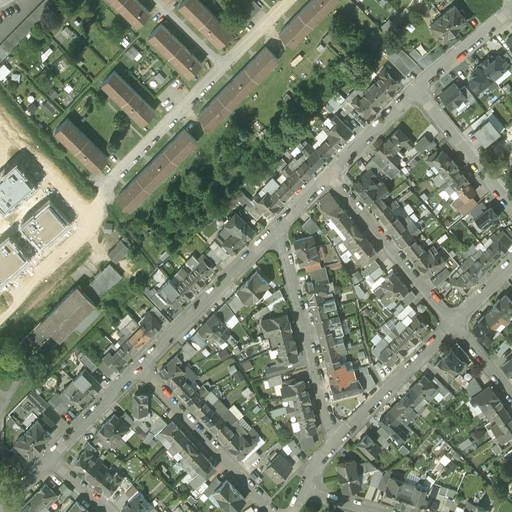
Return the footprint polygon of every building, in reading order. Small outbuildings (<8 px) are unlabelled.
[(43,0),(0,43),(0,60),(60,0),(43,0)] [(136,24),(148,11),(136,0),(120,0),(116,5),(136,24)] [(199,25),(211,12),(198,0),(183,0),(179,5),(199,25)] [(251,0),(240,12),(249,20),(263,6),(256,0),(251,0)] [(335,0),(311,0),(302,9),(315,21),(335,0)] [(459,11),(454,5),(442,14),(454,29),(459,25),(460,25),(466,20),(462,14),(465,12),(461,9),(459,11)] [(407,8),(400,15),(405,20),(412,13),(407,8)] [(315,21),(302,9),(279,33),(291,45),(315,21)] [(219,45),(231,32),(211,12),(199,25),(219,45)] [(454,29),(442,14),(430,24),(435,30),(432,32),(435,36),(438,34),(442,40),(449,34),(448,34),(454,29)] [(168,56),(181,43),(161,23),(148,36),(168,56)] [(188,76),(201,62),(181,43),(168,56),(188,76)] [(277,60),(264,47),(242,70),(255,82),(277,60)] [(422,56),(414,48),(409,53),(417,61),(422,56)] [(417,64),(402,49),(397,53),(399,56),(411,69),(417,64)] [(498,54),(490,61),(487,57),(481,63),(493,77),(509,64),(503,56),(501,58),(498,54)] [(411,69),(399,56),(393,62),(405,75),(411,69)] [(63,60),(56,64),(60,70),(67,67),(63,60)] [(4,62),(0,67),(0,75),(4,79),(12,70),(4,62)] [(481,63),(475,68),(477,71),(469,78),(472,82),(471,83),(477,91),(493,77),(481,63)] [(397,74),(387,64),(380,72),(382,75),(376,81),(378,83),(388,93),(387,93),(388,94),(394,88),(393,87),(398,81),(394,77),(397,74)] [(255,82),(242,70),(220,92),(232,105),(255,82)] [(107,77),(147,117),(154,111),(114,71),(107,77)] [(147,117),(107,77),(101,83),(141,123),(147,117)] [(460,89),(454,82),(439,94),(451,108),(466,96),(460,89)] [(388,93),(378,83),(370,91),(368,90),(369,89),(365,86),(362,89),(365,92),(366,92),(377,103),(387,93),(388,93)] [(365,92),(358,84),(346,96),(351,101),(352,100),(366,114),(372,109),(373,110),(379,104),(377,103),(366,92),(365,92)] [(460,89),(466,96),(471,103),(476,99),(464,85),(460,89)] [(346,100),(338,91),(333,96),(341,104),(349,112),(353,108),(345,100),(346,100)] [(232,105),(220,92),(198,115),(210,127),(232,105)] [(341,104),(333,96),(328,101),(336,109),(341,104)] [(46,102),(42,107),(52,113),(55,108),(46,102)] [(330,116),(326,111),(319,118),(326,124),(330,128),(335,123),(332,119),(329,116),(330,116)] [(352,131),(336,115),(332,119),(335,123),(330,128),(329,129),(342,142),(352,131)] [(488,117),(475,129),(486,142),(500,131),(488,117)] [(61,124),(101,164),(107,158),(67,118),(61,124)] [(101,164),(61,124),(54,131),(94,170),(101,164)] [(399,128),(388,139),(397,148),(402,153),(407,149),(402,143),(404,140),(411,147),(414,144),(399,128)] [(196,141),(183,129),(161,151),(174,164),(196,141)] [(329,129),(326,132),(329,136),(322,143),(331,151),(335,147),(335,148),(342,142),(329,129)] [(388,139),(377,150),(379,152),(377,153),(387,163),(388,161),(393,165),(396,162),(389,155),(397,148),(388,139)] [(433,141),(425,147),(428,151),(437,145),(433,141)] [(315,150),(308,143),(305,146),(312,153),(315,150)] [(315,150),(312,153),(320,162),(331,151),(322,143),(315,150)] [(305,146),(302,144),(299,147),(308,157),(312,153),(305,146)] [(410,152),(407,149),(402,153),(406,157),(406,156),(411,160),(416,155),(412,151),(410,152)] [(174,164),(161,151),(139,174),(152,186),(174,164)] [(442,151),(437,155),(434,153),(427,159),(432,165),(435,162),(441,170),(451,161),(442,151)] [(308,157),(301,163),(310,172),(320,162),(312,153),(308,157)] [(387,163),(377,153),(372,159),(381,168),(391,178),(399,171),(393,165),(388,161),(387,163)] [(301,163),(295,156),(288,163),(288,164),(284,167),(291,174),(300,182),(310,172),(301,163)] [(372,159),(365,166),(369,170),(371,168),(376,173),(381,168),(372,159)] [(451,161),(441,170),(446,175),(438,182),(441,185),(459,171),(456,167),(458,166),(453,160),(451,161)] [(0,285),(10,277),(15,282),(20,277),(15,272),(70,226),(67,223),(73,217),(67,211),(61,216),(34,184),(39,179),(34,173),(28,178),(15,162),(0,175),(0,285)] [(291,174),(284,167),(281,170),(287,177),(291,174)] [(369,170),(353,184),(363,195),(377,184),(376,183),(372,177),(376,173),(371,168),(369,170)] [(462,174),(459,171),(441,185),(444,189),(452,183),(456,188),(466,180),(467,181),(469,179),(463,173),(462,174)] [(152,186),(139,174),(117,196),(130,208),(152,186)] [(287,177),(281,184),(289,193),(300,182),(291,174),(287,177)] [(466,180),(456,188),(461,194),(455,200),(461,207),(471,198),(469,196),(475,191),(467,181),(466,180)] [(380,186),(377,184),(363,195),(368,201),(369,200),(373,206),(383,198),(391,192),(384,183),(380,186)] [(281,184),(273,192),(269,188),(267,191),(280,204),(285,198),(284,197),(289,193),(281,184)] [(401,199),(415,192),(410,184),(405,188),(403,184),(395,189),(401,199)] [(266,192),(261,198),(257,194),(252,198),(259,204),(256,207),(260,212),(263,209),(269,214),(280,204),(267,191),(266,192)] [(254,204),(242,192),(237,198),(248,210),(254,204)] [(329,193),(320,200),(324,205),(332,198),(329,193)] [(461,207),(459,208),(464,214),(478,202),(473,196),(471,198),(461,207)] [(324,205),(320,208),(327,217),(330,214),(338,224),(348,216),(338,203),(337,203),(333,198),(332,198),(324,205)] [(383,198),(373,206),(382,217),(392,209),(390,207),(383,198)] [(396,200),(391,203),(391,205),(390,207),(392,209),(399,203),(396,200)] [(399,203),(392,209),(394,212),(395,211),(396,211),(397,211),(402,207),(399,203)] [(490,205),(476,217),(484,227),(498,215),(490,205)] [(474,208),(467,214),(471,218),(477,212),(474,208)] [(392,209),(382,217),(391,228),(401,221),(394,212),(392,209)] [(237,213),(234,216),(232,214),(224,222),(227,225),(243,240),(253,229),(237,213)] [(310,216),(302,224),(310,233),(319,226),(310,216)] [(348,216),(338,224),(348,236),(358,228),(348,216)] [(401,221),(391,228),(400,240),(410,232),(408,230),(401,221)] [(414,222),(409,226),(409,228),(408,230),(410,232),(417,226),(414,222)] [(243,240),(227,225),(216,236),(232,251),(243,240)] [(417,226),(410,232),(412,234),(413,233),(414,234),(415,234),(420,230),(417,226)] [(348,236),(343,240),(352,252),(358,248),(368,240),(358,228),(348,236)] [(511,241),(511,239),(502,230),(497,235),(495,234),(492,237),(495,240),(487,248),(496,257),(511,241)] [(410,232),(400,240),(409,251),(419,243),(412,234),(410,232)] [(312,235),(294,240),(297,252),(315,247),(312,235)] [(132,245),(126,236),(121,240),(128,248),(132,245)] [(228,255),(214,240),(209,245),(223,259),(228,255)] [(368,240),(358,248),(364,257),(361,260),(364,263),(378,253),(368,240)] [(419,243),(409,251),(413,256),(412,257),(417,263),(431,252),(429,250),(426,252),(419,243)] [(473,243),(467,249),(471,254),(476,259),(484,252),(480,248),(479,249),(473,243)] [(315,247),(297,252),(300,263),(305,262),(318,258),(315,247)] [(476,259),(476,260),(485,269),(496,257),(487,248),(484,252),(476,259)] [(471,254),(466,249),(463,252),(467,257),(471,254)] [(417,263),(427,276),(445,261),(441,256),(436,260),(432,254),(431,252),(417,263)] [(202,253),(197,258),(193,254),(185,261),(193,268),(203,278),(203,277),(212,268),(207,262),(209,260),(202,253)] [(476,260),(472,255),(461,266),(465,271),(474,280),(485,269),(476,260)] [(338,256),(328,260),(330,264),(340,261),(338,256)] [(318,258),(305,262),(307,270),(311,269),(321,267),(318,258)] [(107,262),(81,288),(94,301),(120,275),(114,268),(115,267),(113,266),(112,266),(107,262)] [(372,262),(364,268),(367,273),(376,267),(372,262)] [(188,274),(178,264),(175,267),(185,277),(188,274)] [(321,267),(311,269),(313,280),(327,276),(325,266),(321,267)] [(188,274),(185,277),(194,286),(197,283),(198,285),(204,279),(203,277),(203,278),(193,268),(188,274)] [(446,268),(431,280),(435,286),(450,273),(446,268)] [(352,273),(356,281),(363,277),(359,269),(352,273)] [(269,283),(257,271),(247,280),(260,293),(269,283)] [(392,271),(385,277),(386,279),(381,284),(386,291),(400,280),(392,271)] [(461,275),(454,282),(463,291),(474,280),(465,271),(461,275)] [(458,272),(451,279),(454,282),(461,275),(458,272)] [(313,280),(305,282),(309,297),(326,292),(324,283),(329,282),(327,276),(313,280)] [(194,286),(185,277),(176,285),(186,295),(185,295),(187,297),(193,291),(191,289),(194,286)] [(247,280),(238,290),(250,302),(260,293),(247,280)] [(400,280),(386,291),(389,295),(392,298),(398,294),(399,295),(407,289),(400,280)] [(81,288),(76,282),(13,345),(25,356),(44,337),(52,345),(72,324),(79,330),(101,308),(94,302),(95,301),(94,301),(81,288)] [(381,284),(374,289),(377,292),(376,293),(379,297),(386,291),(381,284)] [(176,285),(169,293),(166,290),(161,295),(168,301),(170,299),(176,305),(185,295),(186,295),(176,285)] [(280,288),(265,297),(270,302),(283,294),(280,288)] [(326,292),(309,297),(311,304),(312,304),(313,310),(325,307),(337,304),(335,297),(324,300),(323,297),(327,296),(327,297),(332,295),(331,291),(326,292)] [(386,291),(379,297),(382,301),(389,295),(386,291)] [(411,291),(402,299),(407,305),(416,296),(411,291)] [(235,293),(226,301),(234,313),(235,313),(245,303),(235,293)] [(511,301),(505,295),(500,300),(499,299),(493,305),(494,306),(504,315),(506,317),(511,310),(511,301)] [(234,313),(226,301),(215,312),(221,319),(227,321),(234,313)] [(267,304),(255,312),(257,317),(270,309),(267,304)] [(325,307),(313,310),(317,324),(329,321),(339,319),(340,318),(337,304),(325,307)] [(166,318),(154,306),(149,311),(161,323),(166,318)] [(484,316),(494,326),(494,325),(502,317),(504,315),(494,306),(484,316)] [(145,307),(139,313),(143,317),(146,315),(146,314),(149,311),(145,307)] [(141,325),(140,325),(150,335),(161,323),(149,311),(146,314),(146,315),(149,317),(141,325)] [(416,311),(410,317),(413,320),(407,327),(416,336),(416,335),(426,326),(420,320),(423,318),(416,311)] [(215,312),(207,320),(218,332),(222,329),(225,326),(220,320),(221,319),(215,312)] [(286,312),(271,316),(270,316),(262,318),(266,333),(268,333),(268,332),(270,332),(289,327),(290,328),(291,327),(289,319),(288,320),(286,312)] [(483,315),(478,320),(479,322),(473,327),(488,341),(492,337),(489,334),(494,330),(496,327),(494,325),(494,326),(484,316),(483,315)] [(141,325),(133,317),(132,317),(121,329),(129,337),(139,346),(150,335),(140,325),(141,325)] [(218,332),(207,320),(199,328),(205,335),(207,333),(212,339),(215,336),(218,332)] [(329,321),(317,324),(321,338),(333,335),(330,325),(329,321)] [(407,327),(402,321),(396,327),(402,332),(398,335),(407,344),(410,341),(412,343),(418,337),(416,335),(416,336),(407,327)] [(396,327),(395,325),(392,329),(398,335),(402,332),(396,327)] [(289,327),(270,332),(268,332),(268,333),(272,348),(278,346),(293,342),(293,341),(290,328),(289,327)] [(129,337),(121,329),(117,333),(122,337),(123,337),(126,340),(129,337)] [(228,335),(222,329),(218,332),(225,339),(228,335)] [(398,335),(392,329),(389,332),(395,339),(398,335)] [(382,337),(377,331),(373,334),(379,340),(382,337)] [(225,339),(218,332),(215,336),(222,342),(225,339)] [(333,335),(321,338),(324,352),(336,349),(335,346),(333,335)] [(395,339),(390,344),(399,353),(400,355),(406,348),(405,347),(407,344),(398,335),(395,339)] [(200,345),(191,336),(187,340),(196,349),(200,345)] [(139,346),(129,337),(126,340),(118,348),(127,357),(139,346)] [(384,338),(381,342),(374,349),(376,352),(375,353),(381,360),(384,357),(389,363),(399,353),(390,344),(384,338)] [(505,339),(494,350),(499,355),(510,344),(505,339)] [(187,341),(181,346),(191,355),(196,350),(187,341)] [(293,342),(278,346),(280,354),(276,355),(278,361),(297,356),(295,349),(297,348),(295,341),(293,341),(293,342)] [(464,360),(450,347),(442,356),(455,369),(464,360)] [(118,348),(110,356),(107,353),(104,356),(116,369),(127,357),(118,348)] [(336,349),(324,352),(328,367),(340,363),(337,353),(336,349)] [(81,357),(92,369),(97,364),(86,352),(81,357)] [(176,355),(160,371),(170,382),(183,370),(182,369),(177,363),(181,360),(176,355)] [(455,369),(442,356),(434,365),(447,377),(455,369)] [(104,357),(97,363),(109,375),(116,369),(104,357)] [(197,362),(193,357),(187,363),(191,367),(196,363),(197,362)] [(511,357),(503,365),(511,376),(511,357)] [(282,363),(265,367),(268,375),(284,370),(282,363)] [(340,363),(328,367),(329,373),(331,381),(348,376),(347,373),(342,374),(340,363)] [(186,365),(182,369),(183,370),(170,382),(175,388),(177,387),(181,391),(190,383),(189,383),(196,376),(186,365)] [(367,366),(355,369),(355,371),(347,373),(348,376),(348,378),(358,376),(368,373),(367,366)] [(101,384),(85,369),(82,372),(88,378),(83,384),(81,386),(90,395),(101,384)] [(370,373),(358,376),(364,388),(366,390),(376,385),(370,373)] [(468,381),(459,373),(455,377),(464,386),(468,381)] [(424,375),(413,386),(422,395),(427,401),(438,390),(437,389),(438,389),(430,380),(424,375)] [(269,385),(282,382),(281,376),(267,379),(269,385)] [(348,376),(331,381),(334,396),(364,388),(358,376),(348,378),(348,376)] [(439,381),(434,376),(430,380),(438,389),(437,389),(438,390),(447,399),(452,394),(446,388),(439,381)] [(473,376),(469,381),(464,387),(470,396),(481,388),(473,376)] [(83,384),(77,377),(74,380),(81,386),(83,384)] [(450,384),(443,377),(439,381),(446,388),(450,384)] [(303,379),(295,381),(294,378),(285,381),(286,386),(282,387),(285,398),(294,396),(306,393),(306,392),(303,379)] [(74,380),(74,379),(63,390),(79,406),(90,395),(81,386),(74,380)] [(197,391),(190,383),(181,391),(191,402),(200,394),(197,391)] [(203,385),(197,391),(200,394),(206,388),(203,385)] [(413,386),(401,398),(411,407),(418,400),(422,395),(413,386)] [(489,386),(470,399),(474,404),(478,401),(484,408),(487,406),(498,398),(489,386)] [(200,394),(191,402),(201,413),(210,404),(210,405),(216,398),(207,387),(200,394)] [(50,404),(34,389),(28,394),(46,412),(43,418),(50,425),(60,414),(50,404)] [(306,393),(294,396),(295,403),(297,408),(309,405),(308,401),(310,400),(308,392),(306,392),(306,393)] [(147,394),(135,394),(134,412),(142,412),(147,412),(147,394)] [(69,405),(59,395),(50,404),(60,414),(69,405)] [(216,398),(210,405),(210,404),(201,413),(210,423),(226,409),(223,406),(224,405),(217,398),(216,398)] [(411,407),(401,398),(390,409),(400,418),(405,423),(416,412),(415,411),(411,407)] [(498,398),(487,406),(489,408),(496,418),(506,411),(502,405),(498,398)] [(418,400),(411,407),(415,411),(422,404),(418,400)] [(295,403),(276,408),(270,410),(272,416),(278,414),(287,410),(297,408),(295,403)] [(309,405),(297,408),(297,410),(300,419),(312,416),(312,417),(314,416),(312,408),(310,408),(309,405)] [(484,408),(478,412),(481,417),(487,413),(485,411),(489,408),(487,406),(484,408)] [(297,408),(287,410),(278,414),(280,418),(289,415),(294,413),(294,411),(297,410),(297,408)] [(226,409),(210,423),(220,434),(229,426),(237,419),(230,411),(229,412),(226,409)] [(405,423),(400,418),(390,409),(379,420),(399,440),(407,432),(407,433),(411,428),(405,423)] [(136,423),(125,411),(120,416),(131,427),(136,423)] [(511,419),(506,411),(496,418),(501,426),(504,429),(511,423),(511,419)] [(129,429),(114,414),(106,422),(119,435),(124,430),(126,432),(129,429)] [(12,416),(7,420),(12,425),(16,420),(12,416)] [(161,416),(150,429),(154,434),(166,422),(161,416)] [(312,416),(300,419),(302,428),(298,429),(300,437),(299,437),(302,447),(314,444),(311,433),(309,434),(308,431),(315,429),(312,417),(312,416)] [(237,419),(229,426),(220,434),(225,439),(224,439),(230,445),(242,433),(243,434),(247,430),(237,419)] [(37,420),(26,431),(39,444),(45,439),(45,440),(51,434),(46,429),(48,427),(45,423),(42,426),(37,420)] [(149,427),(142,420),(139,424),(146,431),(149,427)] [(172,421),(159,433),(162,436),(160,438),(168,447),(183,432),(172,421)] [(119,435),(106,422),(98,431),(107,440),(113,446),(116,443),(118,444),(123,439),(119,435)] [(390,434),(381,425),(377,430),(386,438),(390,434)] [(501,426),(494,431),(496,435),(504,429),(501,426)] [(504,429),(496,435),(500,440),(505,436),(505,434),(507,433),(504,429)] [(39,444),(26,431),(15,442),(16,443),(20,448),(18,450),(22,453),(24,451),(29,456),(35,450),(34,449),(39,444)] [(103,436),(98,431),(94,435),(99,441),(103,436)] [(183,432),(168,447),(175,454),(180,449),(184,453),(193,444),(183,432)] [(242,433),(230,445),(240,456),(256,441),(252,436),(248,440),(243,434),(242,433)] [(366,433),(357,442),(370,455),(379,446),(366,433)] [(389,443),(381,434),(376,438),(385,447),(389,443)] [(463,448),(473,441),(469,436),(459,443),(463,448)] [(300,449),(292,439),(287,443),(295,453),(300,449)] [(113,446),(107,440),(103,445),(109,450),(112,451),(115,448),(113,446)] [(86,448),(73,464),(79,469),(78,470),(84,475),(85,474),(85,473),(94,463),(95,461),(89,455),(91,452),(92,453),(96,448),(88,442),(84,447),(86,448)] [(20,448),(16,443),(9,450),(18,458),(22,453),(18,450),(20,448)] [(184,453),(178,459),(188,471),(195,464),(204,456),(193,444),(184,453)] [(498,444),(492,448),(496,454),(502,449),(498,444)] [(254,449),(243,459),(248,465),(260,455),(254,449)] [(275,449),(267,456),(270,460),(278,452),(275,449)] [(95,461),(94,463),(96,465),(96,464),(99,464),(106,456),(102,452),(95,461)] [(270,460),(264,466),(277,479),(291,465),(278,452),(270,460)] [(447,464),(452,457),(446,453),(441,459),(447,464)] [(215,467),(204,456),(195,464),(200,469),(189,479),(197,487),(204,481),(203,479),(215,467)] [(353,460),(337,463),(340,477),(356,473),(353,460)] [(96,465),(94,463),(85,473),(85,474),(96,482),(97,483),(105,472),(96,465)] [(114,476),(106,470),(105,472),(97,483),(96,482),(95,484),(101,489),(102,487),(109,493),(121,477),(116,473),(114,476)] [(356,473),(340,477),(343,490),(359,486),(356,473)] [(208,485),(204,490),(209,495),(213,491),(220,485),(219,483),(221,481),(216,476),(208,485)] [(390,476),(388,481),(385,480),(382,488),(385,489),(383,497),(396,501),(403,480),(390,476)] [(220,485),(213,491),(223,501),(236,488),(226,479),(220,485)] [(410,482),(403,480),(396,501),(395,503),(403,506),(404,504),(408,505),(414,483),(410,482)] [(197,487),(193,491),(197,496),(204,490),(208,485),(204,481),(197,487)] [(419,485),(414,483),(408,505),(411,506),(411,508),(419,511),(420,509),(419,508),(423,496),(427,488),(419,485)] [(441,486),(432,483),(424,494),(423,496),(419,508),(420,509),(430,511),(432,511),(434,509),(439,511),(445,493),(439,492),(441,486)] [(46,484),(34,495),(44,504),(52,496),(55,499),(58,496),(46,484)] [(442,484),(440,492),(456,497),(458,489),(442,484)] [(236,488),(223,501),(232,511),(245,498),(236,488)] [(445,493),(439,511),(441,511),(447,511),(455,496),(445,493)] [(34,495),(23,506),(29,511),(35,511),(44,504),(34,495)] [(136,495),(123,508),(127,511),(140,511),(143,509),(146,506),(140,499),(136,495)] [(87,511),(88,511),(76,501),(67,511),(87,511)] [(150,502),(146,506),(143,509),(145,511),(146,511),(154,505),(150,502)] [(472,503),(469,508),(470,510),(469,511),(468,511),(464,510),(462,511),(473,511),(476,505),(472,503)]
